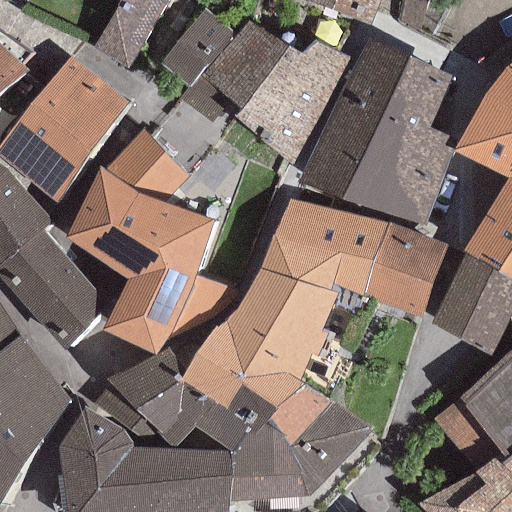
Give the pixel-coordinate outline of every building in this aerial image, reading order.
[(119,0),(92,48),(127,69),(167,0),(119,0)] [(303,0),(369,27),(379,0),(303,0)] [(418,0),(409,31),(438,40),(449,4),(435,0),(418,0)] [(205,11),(160,64),(188,89),(236,36),(205,11)] [(228,101),(241,110),(234,118),(303,172),(357,61),(314,43),(301,54),(248,22),(236,36),(201,75),(188,89),(179,99),(211,124),(228,101)] [(357,61),(303,172),(298,184),(424,227),(450,152),(444,147),(450,137),(430,129),(451,78),(368,39),(357,61)] [(0,95),(28,71),(0,46),(0,95)] [(30,106),(90,153),(130,104),(71,59),(30,106)] [(482,96),(456,147),(454,149),(454,153),(507,178),(511,177),(511,63),(505,70),(482,96)] [(30,106),(0,145),(0,157),(56,202),(90,153),(30,106)] [(225,324),(244,295),(196,278),(212,223),(165,203),(188,177),(143,131),(106,171),(99,167),(66,239),(128,280),(102,332),(157,357),(171,351),(187,371),(215,330),(225,324)] [(0,167),(0,267),(43,232),(54,223),(6,172),(0,167)] [(511,177),(507,178),(462,251),(467,254),(511,278),(511,177)] [(290,199),(261,270),(244,295),(225,324),(215,330),(187,371),(181,380),(226,408),(242,386),(278,408),(297,381),(310,356),(315,357),(325,334),(320,332),(340,288),(364,295),(387,223),(290,199)] [(387,223),(364,295),(421,319),(448,246),(387,223)] [(0,267),(0,281),(63,352),(108,306),(43,232),(0,267)] [(511,278),(467,254),(431,326),(490,357),(511,312),(511,278)] [(0,352),(20,337),(0,306),(0,352)] [(0,502),(22,465),(70,401),(20,337),(0,352),(0,502)] [(511,350),(461,399),(433,420),(476,474),(500,456),(506,462),(511,457),(511,350)] [(157,357),(106,381),(109,385),(93,405),(144,443),(175,447),(193,428),(230,452),(230,456),(249,431),(257,437),(278,408),(242,386),(226,408),(181,380),(187,371),(171,351),(157,357)] [(372,429),(297,381),(278,408),(257,437),(249,431),(230,456),(230,484),(231,502),(308,496),(372,429)] [(57,448),(65,511),(226,511),(230,484),(230,456),(230,452),(132,447),(123,430),(85,407),(57,448)] [(417,506),(423,511),(511,511),(511,457),(506,462),(500,456),(476,474),(417,506)]
